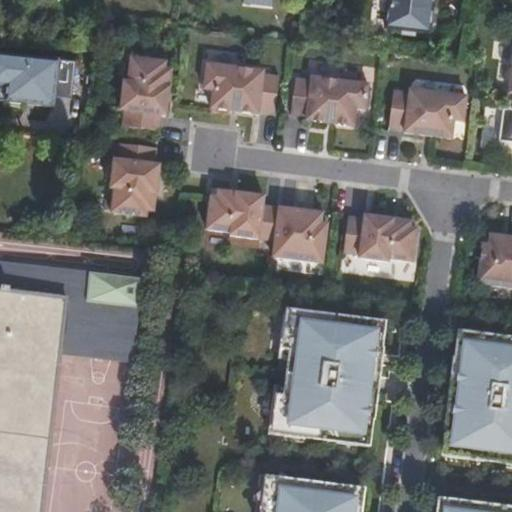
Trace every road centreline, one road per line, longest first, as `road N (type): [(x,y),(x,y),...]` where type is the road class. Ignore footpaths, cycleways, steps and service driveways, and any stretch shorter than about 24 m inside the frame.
road 1 (residential): [(451,188),(408,511)]
road 2 (residential): [(212,154),(451,188)]
